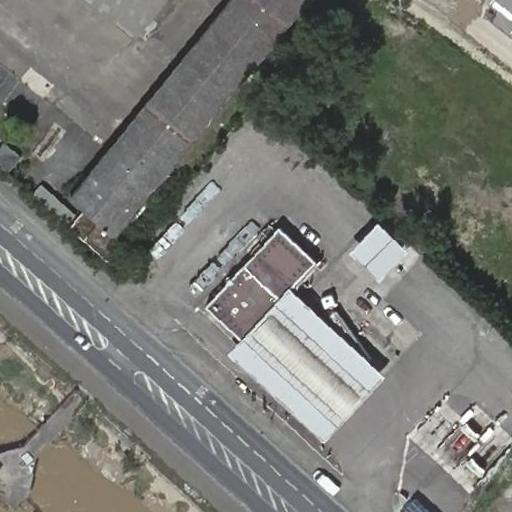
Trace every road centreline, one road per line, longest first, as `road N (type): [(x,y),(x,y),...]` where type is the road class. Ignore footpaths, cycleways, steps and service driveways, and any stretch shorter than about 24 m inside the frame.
road 1 (secondary): [(324,511),(0,224)]
road 2 (secondary): [(0,275),(264,511)]
